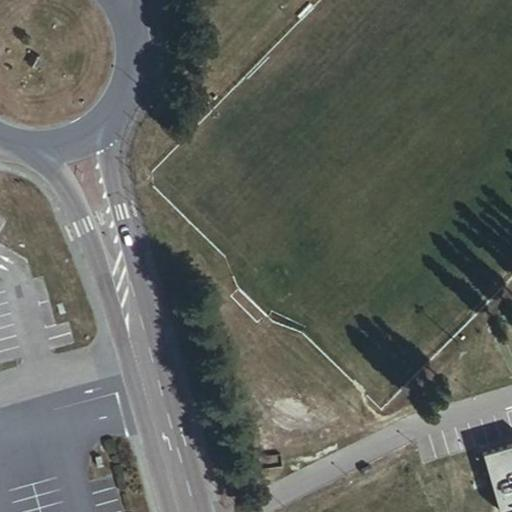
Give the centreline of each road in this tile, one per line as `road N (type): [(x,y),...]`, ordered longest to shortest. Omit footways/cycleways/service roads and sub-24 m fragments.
road 1 (secondary): [(27,148),(63,183),(135,330)]
road 2 (secondary): [(135,330),(101,126)]
road 3 (secondary): [(135,330),(186,511)]
